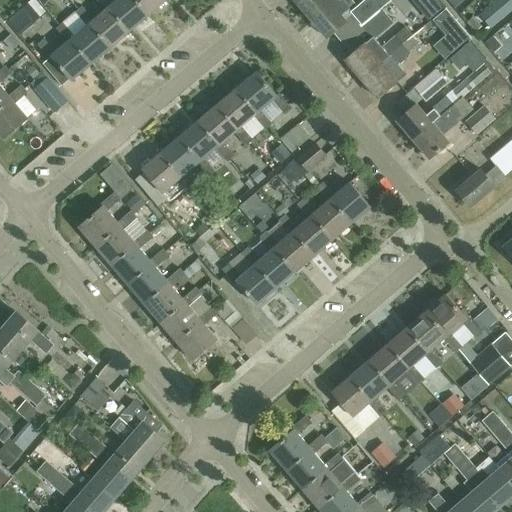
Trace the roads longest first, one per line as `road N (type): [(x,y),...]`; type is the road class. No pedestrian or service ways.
road 1 (residential): [(214,439),(453,231)]
road 2 (unclassified): [(29,216),(267,13)]
road 3 (residential): [(214,439),(29,216)]
road 4 (residential): [(453,231),(267,13)]
